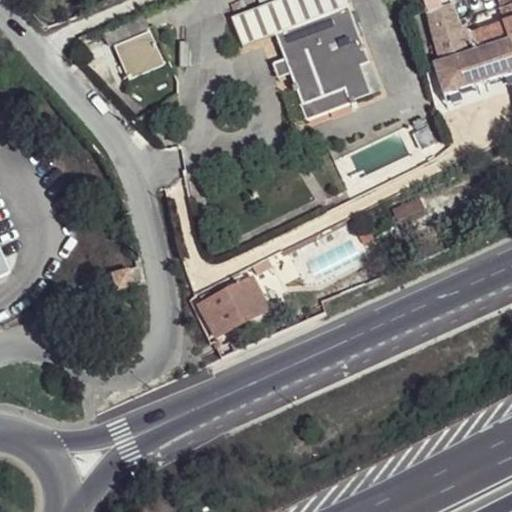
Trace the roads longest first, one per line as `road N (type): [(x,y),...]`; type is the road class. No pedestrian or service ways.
road 1 (residential): [(0,6),(103,122),(130,168),(159,261),(169,329),(153,367),(110,371),(23,340),(0,345)]
road 2 (secondary): [(41,466),(511,267)]
road 3 (motorway): [(511,441),(369,511)]
